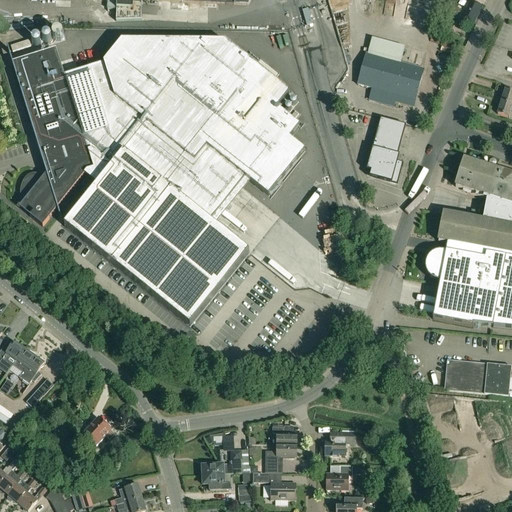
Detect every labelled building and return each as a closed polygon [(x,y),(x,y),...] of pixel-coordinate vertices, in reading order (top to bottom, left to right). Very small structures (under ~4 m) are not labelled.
[(482,8),(469,2),(460,18),(473,25),(482,8)] [(12,64),(8,48),(7,49),(46,175),(42,180),(41,179),(40,178),(38,177),(33,176),(29,177),(25,182),(23,187),(21,192),(22,198),(24,203),(22,205),(23,205),(24,204),(25,206),(27,208),(28,209),(33,213),(29,218),(42,228),(84,176),(97,187),(64,227),(190,329),(249,255),(209,224),(245,180),(268,198),(305,152),(290,140),(300,128),(278,110),(290,94),(226,42),(121,41),(103,64),(105,70),(60,84),(51,54),(12,64)] [(415,102),(424,71),(366,55),(357,86),(372,90),(369,102),(394,109),(395,104),(413,109),(415,102)] [(501,103),(511,106),(511,93),(505,91),(501,103)] [(511,111),(511,106),(501,103),(497,115),(509,119),(511,111)] [(380,120),(366,171),(374,173),(373,178),(397,185),(403,164),(396,163),(406,127),(380,120)] [(511,175),(464,160),(455,188),(467,192),(466,195),(486,201),(483,222),(443,215),(438,243),(511,256),(511,175)] [(445,253),(443,253),(440,253),(436,253),(433,255),(430,256),(428,259),(426,262),(425,265),(425,269),(425,272),(427,276),(429,278),(431,281),(434,282),(437,284),(452,286),(446,319),(445,319),(433,317),(433,321),(473,328),(474,324),(493,327),(492,329),(511,330),(511,256),(447,245),(445,253)] [(422,335),(422,325),(414,325),(414,334),(422,335)] [(4,357),(0,353),(0,370),(6,375),(12,367),(16,362),(18,358),(24,351),(15,344),(14,343),(4,357)] [(18,358),(16,362),(12,367),(22,374),(26,369),(34,358),(24,351),(18,358)] [(43,364),(34,358),(26,369),(22,374),(19,378),(29,386),(32,382),(35,383),(41,377),(37,374),(44,364),(43,364)] [(444,392),(508,399),(511,368),(447,362),(444,392)] [(7,382),(0,391),(0,392),(7,397),(14,386),(7,382)] [(47,382),(26,403),(32,409),(53,388),(47,382)] [(0,413),(10,421),(17,411),(0,398),(0,413)] [(87,446),(91,443),(96,448),(106,438),(109,441),(114,436),(110,433),(111,432),(110,431),(110,428),(108,426),(104,425),(98,419),(83,435),(84,436),(80,440),(87,446)] [(58,432),(63,437),(71,428),(66,423),(58,432)] [(5,427),(2,434),(8,436),(11,430),(5,427)] [(296,435),(284,435),(284,429),(272,429),(272,435),(276,435),(276,447),(296,447),(296,435)] [(330,434),(330,443),(325,443),(324,458),(344,458),(345,446),(356,446),(356,434),(330,434)] [(224,453),(234,452),(233,437),(223,437),(224,453)] [(270,455),(265,454),(265,475),(269,475),(281,475),(283,473),(283,472),(281,468),(280,468),(280,459),(296,459),(296,447),(276,447),(276,454),(270,454),(270,455)] [(2,458),(6,462),(9,459),(13,463),(15,460),(16,461),(18,459),(14,454),(9,449),(2,458)] [(202,475),(203,476),(211,476),(211,478),(224,477),(224,476),(242,475),(241,463),(240,453),(231,453),(231,464),(232,466),(202,468),(202,469),(201,471),(201,474),(202,475)] [(0,485),(7,477),(11,472),(19,463),(16,461),(15,460),(13,463),(8,469),(6,468),(2,473),(0,471),(0,485)] [(7,477),(17,485),(17,486),(29,471),(26,468),(21,473),(20,472),(17,476),(11,472),(7,477)] [(339,476),(326,476),(326,492),(347,492),(348,479),(352,479),(352,468),(339,468),(339,476)] [(269,475),(265,475),(253,475),(253,484),(269,484),(269,475)] [(203,479),(202,481),(202,484),(203,484),(203,486),(210,486),(210,492),(231,491),(230,484),(224,485),(224,477),(211,478),(211,476),(203,476),(203,479)] [(7,477),(0,485),(0,490),(8,497),(17,485),(7,477)] [(23,490),(27,494),(31,490),(36,483),(33,480),(28,486),(27,485),(23,490)] [(17,486),(17,485),(8,497),(7,498),(8,500),(12,503),(13,503),(14,502),(18,505),(27,494),(23,490),(17,486)] [(295,503),(295,485),(270,485),(270,503),(295,503)] [(138,486),(120,492),(122,499),(115,501),(117,507),(129,503),(142,499),(138,486)] [(46,492),(43,489),(34,499),(37,502),(41,498),(46,492)] [(61,496),(54,489),(46,499),(51,504),(61,496)] [(87,490),(80,492),(85,510),(93,508),(87,490)] [(250,491),(238,491),(239,503),(251,502),(250,491)] [(77,511),(85,510),(80,492),(72,494),(77,511)] [(26,511),(29,511),(37,502),(34,499),(27,494),(18,505),(26,511)] [(61,496),(51,504),(53,508),(64,502),(61,496)] [(356,511),(362,511),(362,499),(350,499),(350,497),(344,497),(344,504),(336,504),(336,511),(356,511)] [(64,502),(53,508),(55,511),(57,511),(67,507),(69,511),(74,510),(69,499),(64,502)] [(145,511),(142,499),(129,503),(117,507),(118,511),(145,511)]
